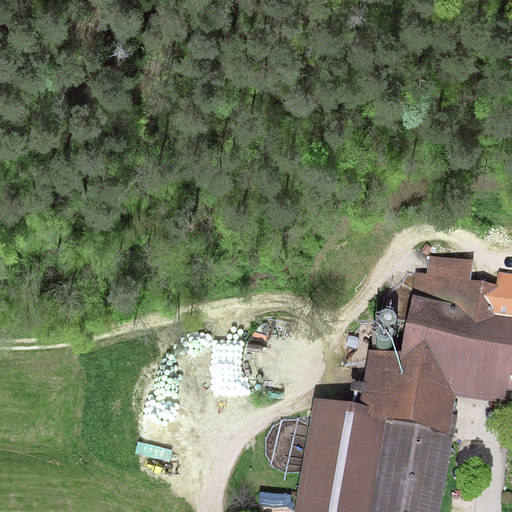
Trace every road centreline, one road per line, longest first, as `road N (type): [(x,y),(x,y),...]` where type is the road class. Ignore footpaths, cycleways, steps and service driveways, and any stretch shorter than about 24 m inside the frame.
road 1 (track): [(334,354),(311,315),(239,301),(88,338),(0,344)]
road 2 (track): [(216,511),(210,490),(237,430),(310,392),(334,354)]
